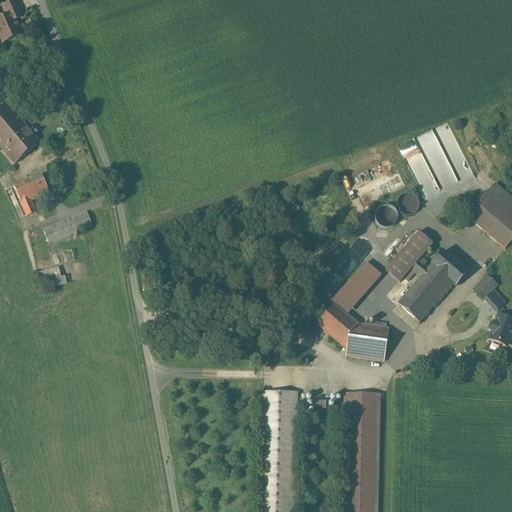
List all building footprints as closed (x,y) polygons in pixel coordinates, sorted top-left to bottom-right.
[(2,7),(6,18),(12,15),(15,21),(22,18),(15,1),(2,7)] [(16,24),(15,21),(12,15),(6,18),(0,20),(0,40),(2,44),(19,36),(17,31),(14,30),(16,24)] [(0,108),(0,147),(0,148),(14,164),(39,144),(6,104),(0,108)] [(48,193),(40,176),(13,188),(26,217),(36,213),(31,201),(48,193)] [(511,241),(511,216),(486,194),(466,217),(504,250),(511,241)] [(393,226),(392,208),(373,209),(374,226),(393,226)] [(92,227),(86,212),(42,230),(48,245),(92,227)] [(433,246),(418,233),(386,270),(400,283),(407,275),(416,283),(396,305),(418,324),(453,284),(456,286),(466,275),(441,253),(427,269),(419,261),(433,246)] [(339,263),(351,272),(370,248),(358,239),(339,263)] [(361,266),(335,297),(350,310),(376,280),(373,276),(376,271),(365,262),(361,266)] [(60,277),(58,269),(38,274),(39,282),(60,277)] [(497,286),(486,276),(472,293),(483,301),(497,286)] [(493,318),(475,303),(459,323),(476,338),(493,318)] [(356,325),(333,306),(316,325),(347,351),(346,357),(383,362),(388,329),(356,325)] [(308,311),(297,309),(292,333),(303,336),(308,311)] [(292,511),(295,394),(263,393),(260,511),(292,511)] [(374,511),(378,395),(345,394),(341,511),(374,511)]
